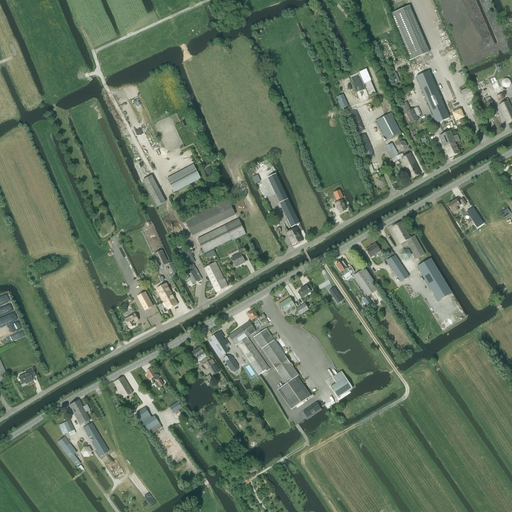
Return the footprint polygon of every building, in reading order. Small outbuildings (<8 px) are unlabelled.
[(410,63),(429,55),(409,10),(390,18),(410,63)] [(412,68),(436,124),(439,123),(442,121),(449,118),(429,73),(423,76),(418,65),(412,68)] [(501,83),(501,84),(502,84),(502,85),(502,86),(503,86),(503,87),(504,87),(504,88),(505,88),(506,88),(507,88),(508,88),(508,87),(509,87),(509,86),(510,86),(510,85),(510,84),(511,84),(511,83),(510,83),(510,82),(510,81),(509,80),(508,79),(507,79),(506,79),(505,79),(504,79),(503,80),(502,81),(502,82),(502,83),(501,83)] [(365,84),(371,95),(378,91),(372,80),(365,84)] [(489,98),(485,100),(487,103),(485,104),(486,106),(490,115),(497,112),(492,101),(491,101),(489,98)] [(507,124),(511,121),(511,109),(508,101),(499,105),(507,124)] [(459,108),(453,111),(457,122),(464,119),(459,108)] [(418,120),(413,109),(405,113),(411,123),(418,120)] [(376,121),(386,140),(401,133),(390,113),(376,121)] [(449,158),(460,153),(455,142),(459,141),(457,135),(453,137),(451,132),(439,136),(449,158)] [(410,180),(410,179),(421,174),(410,154),(403,157),(402,154),(401,154),(398,156),(392,143),(385,147),(393,163),(400,160),(410,180)] [(167,178),(174,192),(200,178),(193,165),(167,178)] [(207,176),(213,172),(210,167),(204,170),(207,176)] [(276,174),(268,178),(272,188),(276,195),(291,228),(299,224),(284,191),(276,174)] [(165,202),(151,176),(142,181),(156,207),(165,202)] [(340,191),(334,193),(337,201),(338,200),(339,202),(342,201),(341,199),(343,198),(340,191)] [(463,206),(466,204),(462,199),(460,201),(458,203),(456,200),(448,205),(453,213),(458,210),(456,207),(462,204),(463,206)] [(228,200),(185,220),(192,235),(235,214),(228,200)] [(346,210),(342,201),(335,204),(336,207),(337,207),(340,213),(346,210)] [(511,212),(511,211),(508,205),(501,209),(506,217),(511,212)] [(473,208),(467,211),(470,215),(471,214),(474,218),(473,220),(478,227),(483,224),(473,208)] [(238,219),(197,239),(202,249),(200,250),(202,254),(232,240),(232,241),(246,235),(245,233),(240,222),(238,219)] [(416,259),(425,254),(415,236),(411,238),(411,237),(410,237),(401,222),(392,227),(401,244),(406,241),(416,259)] [(292,246),(303,241),(297,228),(286,233),(292,246)] [(178,242),(186,237),(183,230),(174,235),(178,242)] [(371,258),(380,251),(375,244),(366,250),(371,258)] [(192,284),(202,279),(185,248),(175,253),(192,284)] [(241,264),(245,262),(242,257),(245,255),(242,249),(238,250),(240,254),(231,258),(235,266),(241,263),(241,264)] [(409,259),(412,254),(409,249),(403,249),(400,254),(403,259),(409,259)] [(160,267),(168,263),(162,250),(154,254),(160,267)] [(400,282),(409,277),(395,256),(387,261),(400,282)] [(438,301),(451,293),(431,259),(417,267),(438,301)] [(342,261),(336,265),(341,272),(344,276),(348,272),(350,275),(352,274),(353,276),(354,276),(354,271),(351,267),(348,269),(347,268),(342,261)] [(204,268),(216,292),(227,286),(224,279),(215,262),(204,268)] [(354,276),(367,296),(376,290),(372,283),(374,282),(366,269),(363,271),(363,270),(354,276)] [(299,291),(300,291),(298,292),(301,298),(311,292),(310,291),(313,289),(309,283),(306,285),(307,286),(299,291)] [(168,310),(178,305),(166,284),(156,289),(168,310)] [(334,288),(329,291),(337,302),(341,298),(334,288)] [(145,311),(153,306),(145,292),(137,296),(145,311)] [(373,305),(367,296),(363,299),(368,308),(373,305)] [(283,312),(294,305),(289,298),(279,305),(283,312)] [(300,306),(304,312),(309,310),(305,304),(300,306)] [(304,312),(300,306),(296,309),(300,315),(304,312)] [(251,320),(257,317),(253,311),(247,314),(251,320)] [(133,323),(138,320),(135,314),(124,320),(128,326),(130,328),(135,326),(133,323)] [(246,338),(247,337),(256,331),(249,322),(241,328),(246,336),(245,337),(246,338)] [(246,336),(241,328),(229,336),(235,344),(236,343),(258,375),(268,368),(247,337),(246,338),(245,337),(246,336)] [(311,397),(302,384),(272,340),(265,329),(253,337),(285,385),(277,390),(291,411),(311,397)] [(211,338),(215,343),(211,345),(219,357),(223,355),(225,357),(223,359),(225,362),(231,370),(234,372),(238,370),(238,366),(232,357),(229,356),(227,357),(226,356),(226,357),(225,354),(223,351),(226,348),(224,345),(227,343),(225,339),(224,340),(222,338),(223,337),(220,332),(217,334),(217,333),(214,335),(215,336),(211,338)] [(198,362),(203,359),(206,357),(204,354),(200,347),(192,353),(198,362)] [(220,371),(215,364),(210,368),(214,375),(220,371)] [(18,378),(21,384),(21,385),(27,382),(28,383),(33,381),(31,378),(35,376),(32,369),(28,371),(29,373),(18,378)] [(156,375),(155,375),(151,369),(146,372),(148,374),(146,375),(149,380),(151,379),(152,381),(155,379),(156,380),(157,380),(158,379),(159,378),(159,377),(159,376),(158,375),(156,375)] [(123,377),(114,382),(116,384),(124,398),(133,392),(128,384),(123,377)] [(330,387),(330,388),(337,398),(352,388),(345,378),(330,387)] [(82,407),(78,400),(69,405),(79,426),(89,420),(85,412),(90,410),(87,404),(82,407)] [(178,402),(169,407),(173,413),(182,408),(178,402)] [(320,409),(317,404),(316,402),(316,403),(303,412),(303,411),(303,412),(307,418),(307,417),(320,409)] [(151,418),(145,408),(137,413),(143,423),(151,418)] [(151,418),(143,423),(148,430),(151,429),(153,433),(162,427),(154,416),(151,418)] [(240,423),(243,427),(248,423),(245,419),(240,423)] [(63,435),(74,430),(69,420),(58,425),(63,435)] [(100,456),(108,451),(91,423),(83,428),(100,456)] [(69,458),(76,453),(64,437),(57,442),(69,458)] [(83,457),(89,457),(92,452),(89,447),(83,447),(80,452),(83,457)]
